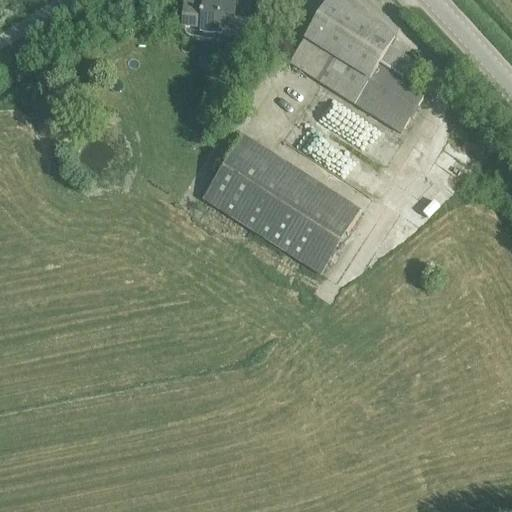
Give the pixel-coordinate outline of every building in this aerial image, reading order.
[(379,66),(389,50),(394,41),(330,0),(329,0),(289,65),(400,136),(425,95),(379,66)] [(203,4),(203,7),(185,5),(182,31),(185,31),(184,34),(185,38),(188,39),(192,40),(217,42),(217,49),(247,52),(248,35),(242,34),(243,21),(234,21),(235,7),(203,4)] [(320,276),(360,214),(242,138),(202,200),(320,276)] [(332,176),(370,195),(380,175),(342,156),(332,176)] [(411,235),(469,185),(453,167),(396,217),(411,235)]
